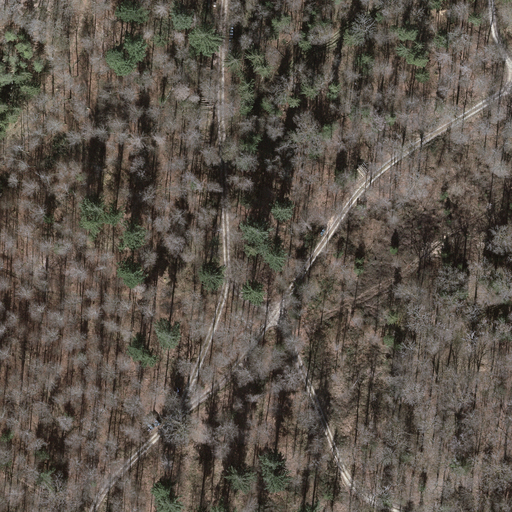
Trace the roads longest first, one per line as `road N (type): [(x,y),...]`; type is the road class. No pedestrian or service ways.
road 1 (track): [(226,0),(219,80),(225,288),(180,408),(114,474),(95,511)]
road 2 (track): [(511,86),(411,145),(359,187),(278,312),(180,408)]
road 3 (track): [(225,288),(278,312),(351,483),(409,511)]
road 4 (track): [(86,0),(68,57),(0,140)]
